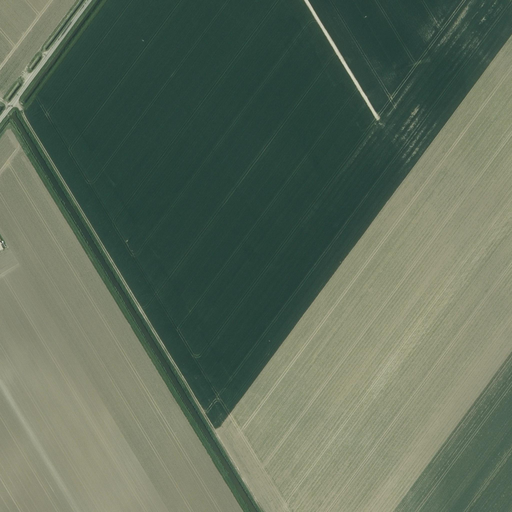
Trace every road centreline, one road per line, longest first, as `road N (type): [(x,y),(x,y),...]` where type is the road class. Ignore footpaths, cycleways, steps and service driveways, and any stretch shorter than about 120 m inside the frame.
road 1 (unclassified): [(0,119),(89,0)]
road 2 (track): [(378,119),(305,0)]
